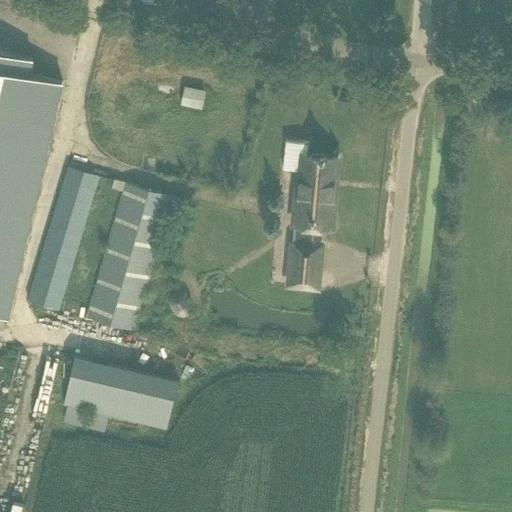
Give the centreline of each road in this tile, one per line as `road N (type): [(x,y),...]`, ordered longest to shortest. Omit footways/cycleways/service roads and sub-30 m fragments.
road 1 (unclassified): [(366,511),(417,60)]
road 2 (unclassified): [(417,60),(179,0)]
